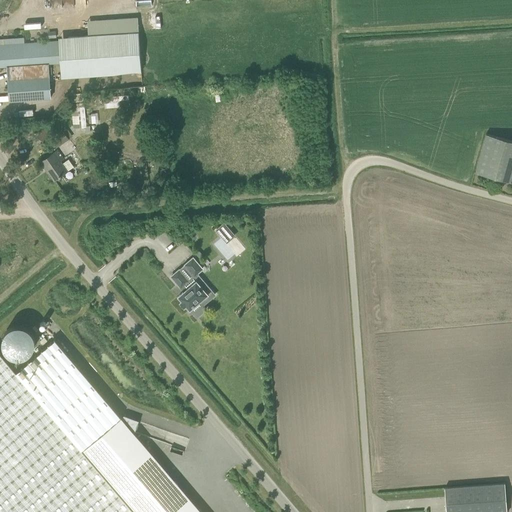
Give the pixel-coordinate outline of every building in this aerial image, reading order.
[(139,31),(59,37),(62,77),(142,72),(139,31)] [(57,41),(0,44),(0,66),(7,66),(10,100),(51,97),(50,78),(49,63),(59,62),(57,41)] [(72,127),(85,126),(84,104),(73,104),(73,109),(72,109),(72,127)] [(37,137),(45,143),(52,133),(44,127),(37,137)] [(69,139),(63,131),(49,140),(55,149),(69,139)] [(511,141),(486,134),(475,172),(511,182),(511,141)] [(57,150),(41,161),(48,172),(49,172),(55,180),(67,171),(60,161),(63,159),(57,150)] [(185,264),(185,265),(179,270),(179,269),(171,276),(181,287),(183,286),(186,290),(178,296),(190,309),(199,302),(202,306),(215,295),(200,277),(199,278),(196,274),(202,269),(193,258),(185,264)] [(135,511),(83,450),(121,417),(82,370),(55,339),(16,372),(0,352),(0,511),(135,511)] [(124,415),(121,417),(83,450),(135,511),(201,511),(134,432),(139,420),(124,415)] [(446,511),(507,511),(505,483),(445,488),(446,511)]
